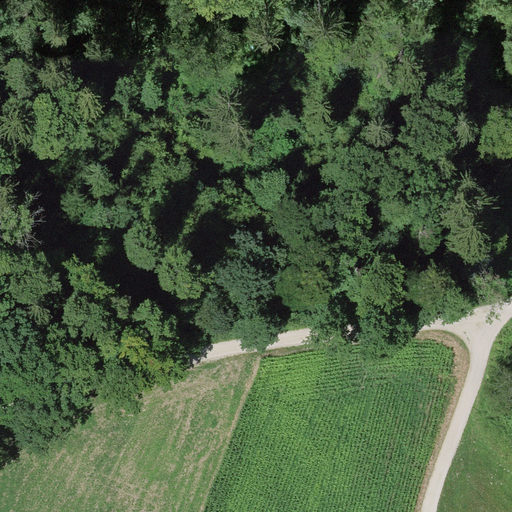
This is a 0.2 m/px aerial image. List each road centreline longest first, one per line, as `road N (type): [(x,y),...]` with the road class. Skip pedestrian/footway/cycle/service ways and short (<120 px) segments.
road 1 (track): [(0,407),(236,344),(487,322)]
road 2 (track): [(487,322),(426,511)]
